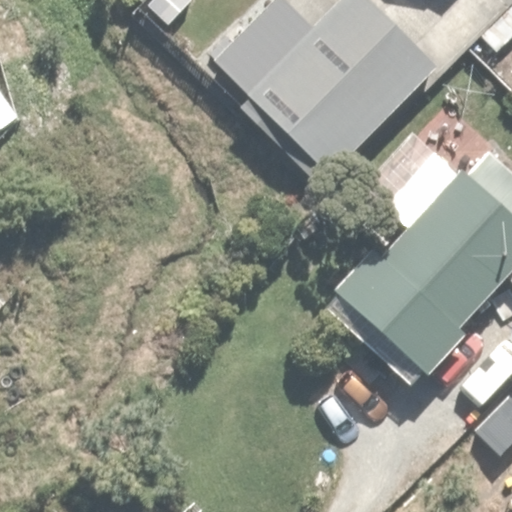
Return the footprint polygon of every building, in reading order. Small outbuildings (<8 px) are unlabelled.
[(135,0),(166,26),(188,0),(135,0)] [(265,0),(212,49),(324,172),(437,70),(408,38),(433,16),(417,0),(340,0),(311,27),(286,0),(265,0)] [(324,303),(410,383),(511,274),(511,166),(489,145),(464,171),(438,147),(382,207),(400,223),(324,303)] [(0,237),(0,313),(38,275),(0,237)] [(511,471),(511,502),(501,511),(511,511),(511,471)] [(0,511),(19,494),(0,473),(0,511)]
